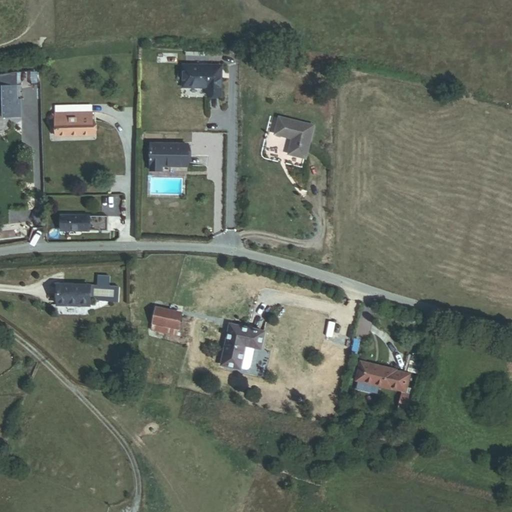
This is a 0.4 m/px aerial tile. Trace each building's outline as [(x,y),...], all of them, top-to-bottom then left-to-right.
[(207,98),(222,98),(222,67),(185,66),(185,89),(207,90),(207,98)] [(36,73),(23,75),(24,84),(38,83),(36,73)] [(0,118),(22,118),(21,100),(18,100),(18,87),(0,87),(0,118)] [(58,137),(95,136),(95,123),(94,123),(94,114),(68,115),(68,123),(57,123),(58,137)] [(57,123),(68,123),(68,115),(57,115),(57,123)] [(288,157),(308,161),(315,128),(281,120),(277,137),(292,140),(288,157)] [(164,169),(188,168),(188,146),(151,146),(152,172),(164,172),(164,169)] [(63,232),(90,232),(90,218),(63,218),(63,232)] [(90,232),(108,232),(108,218),(90,218),(90,232)] [(98,278),(98,288),(110,288),(110,279),(98,278)] [(119,305),(120,289),(110,288),(98,288),(59,287),(59,306),(91,307),(91,300),(97,301),(99,303),(119,305)] [(146,331),(159,335),(165,315),(152,312),(146,331)] [(159,335),(171,338),(177,319),(165,315),(159,335)] [(265,332),(230,324),(221,366),(241,370),(242,369),(247,370),(250,368),(251,366),(254,352),(254,350),(252,348),(262,350),(265,332)] [(397,370),(361,361),(356,381),(392,390),(392,389),(406,392),(411,374),(397,370)]
